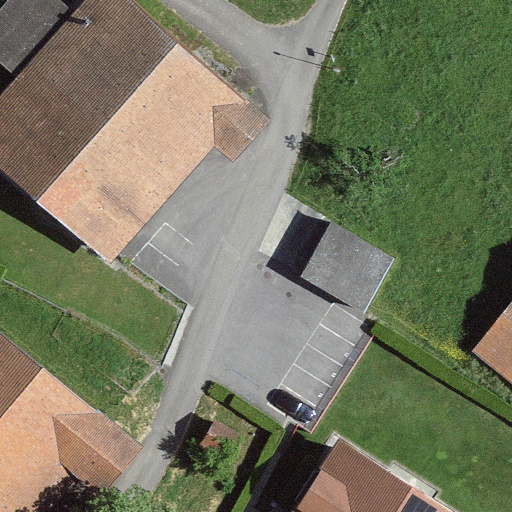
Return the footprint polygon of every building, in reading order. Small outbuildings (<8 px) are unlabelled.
[(262,114),(135,0),(0,0),(0,60),(8,68),(0,77),(0,157),(102,249),(204,136),(225,155),(262,114)] [(329,212),(294,267),(360,309),(395,253),(329,212)] [(511,289),(470,343),(511,376),(511,289)] [(0,511),(31,511),(69,467),(97,490),(141,438),(0,322),(0,511)] [(237,428),(209,412),(192,441),(219,458),(237,428)] [(460,511),(328,430),(276,511),(460,511)]
